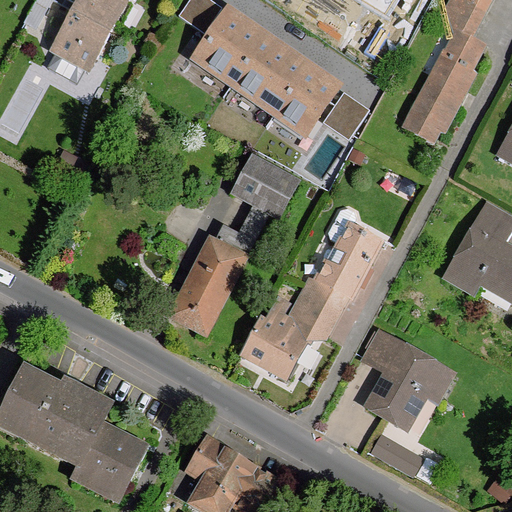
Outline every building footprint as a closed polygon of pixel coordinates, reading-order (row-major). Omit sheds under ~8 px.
[(129,7),(116,0),(84,0),(53,57),(90,77),(129,7)] [(189,0),(179,15),(206,34),(224,8),(212,0),(189,0)] [(453,0),(448,10),(456,37),(405,131),(436,146),(442,135),(447,135),(477,79),(474,75),(487,51),(463,39),(484,0),(453,0)] [(206,34),(191,57),(276,115),(315,59),(228,1),(224,8),(206,34)] [(347,81),(315,59),(276,115),(308,137),(347,81)] [(345,91),(323,123),(349,140),(371,108),(345,91)] [(511,138),(503,155),(511,160),(511,138)] [(251,159),(232,194),(278,219),(297,183),(251,159)] [(511,236),(511,221),(488,208),(446,282),(475,298),(482,285),(511,301),(511,252),(505,248),(511,236)] [(350,300),(380,243),(347,226),(316,284),(309,281),(290,320),(283,317),(291,305),(278,299),(246,358),(286,379),(305,342),(326,339),(347,298),(350,300)] [(205,337),(244,259),(208,241),(169,319),(205,337)] [(454,375),(379,334),(364,362),(386,374),(366,410),(382,419),(406,432),(424,398),(437,405),(454,375)] [(0,426),(79,466),(102,426),(112,406),(63,381),(60,387),(25,369),(0,417),(0,426)] [(148,450),(102,426),(79,466),(73,479),(120,504),(148,450)] [(262,511),(281,480),(208,437),(187,472),(201,480),(187,504),(201,511),(230,511),(233,507),(242,511),(262,511)] [(423,462),(381,438),(371,456),(414,479),(423,462)] [(511,486),(501,478),(489,492),(504,505),(511,496),(511,486)]
